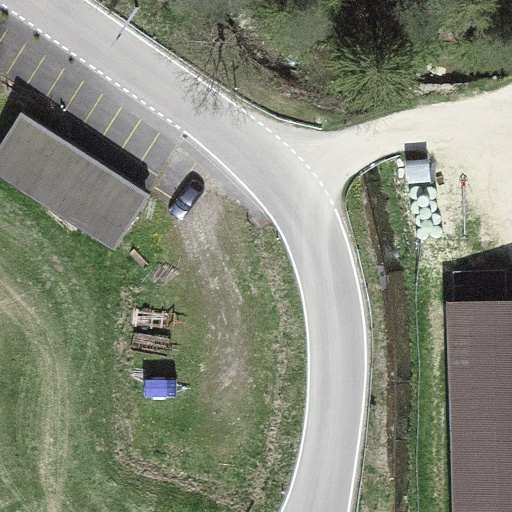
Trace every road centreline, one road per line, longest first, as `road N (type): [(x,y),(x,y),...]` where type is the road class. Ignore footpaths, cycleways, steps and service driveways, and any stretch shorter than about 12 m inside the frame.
road 1 (secondary): [(37,0),(229,132),(279,178),(317,235),(339,340),(329,463),(316,511)]
road 2 (track): [(279,178),(393,135),(511,107)]
